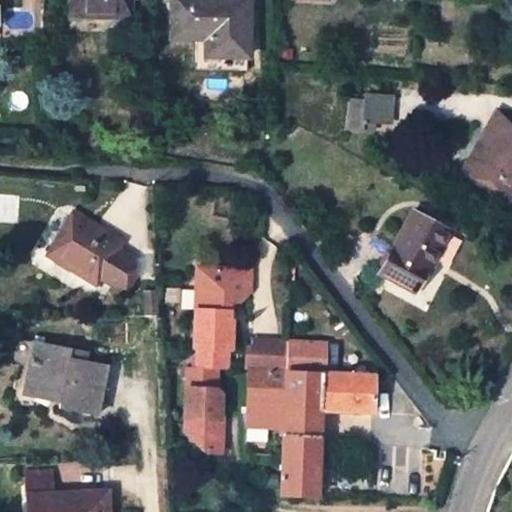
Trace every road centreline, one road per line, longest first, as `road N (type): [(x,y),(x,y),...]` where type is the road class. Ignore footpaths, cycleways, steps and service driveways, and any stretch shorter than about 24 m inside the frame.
road 1 (residential): [(108,174),(256,184),(440,423),(498,432)]
road 2 (unknown): [(148,354),(153,511)]
